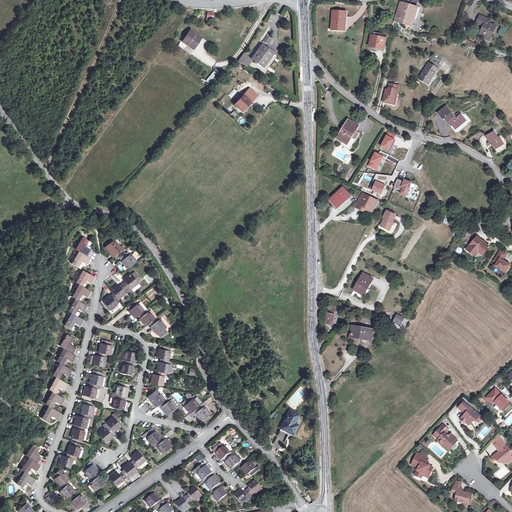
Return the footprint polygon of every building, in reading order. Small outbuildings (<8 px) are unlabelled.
[(400,14),(398,13),(396,21),(401,23),(402,21),(413,24),(414,18),(418,7),(418,6),(402,2),(399,9),(401,10),(400,14)] [(344,23),(346,23),(347,12),(333,11),(332,29),(343,30),(344,23)] [(485,38),(490,40),(496,26),(487,22),(488,19),(481,15),(477,23),(484,26),(480,35),(485,38)] [(411,30),(413,24),(402,21),(401,23),(400,27),(411,30)] [(503,38),(507,31),(502,28),(498,35),(503,38)] [(191,30),(183,42),(182,41),(178,46),(184,50),(188,45),(193,49),(196,44),(197,44),(202,37),(191,30)] [(384,50),(386,39),(372,36),(370,47),(384,50)] [(259,50),(256,54),(255,53),(252,58),(264,67),(274,53),(262,44),(258,49),(259,50)] [(252,58),(244,53),(239,61),(246,66),(252,58)] [(431,60),(420,79),(429,84),(440,65),(439,64),(431,60)] [(203,78),(201,81),(206,86),(219,72),(216,69),(205,80),(203,78)] [(396,98),(399,86),(390,84),(388,90),(386,89),(383,102),(392,104),(394,99),(396,98)] [(243,111),(252,102),(244,95),(236,105),(243,111)] [(462,115),(457,118),(447,106),(438,113),(444,119),(445,118),(450,124),(451,123),(456,129),(467,121),(462,115)] [(344,127),(343,129),(337,139),(343,142),(341,145),(350,150),(360,133),(356,131),(359,126),(359,125),(360,122),(360,121),(356,119),(354,123),(349,119),(344,127)] [(500,137),(499,138),(495,131),(487,136),(491,143),(492,142),(496,149),(504,144),(500,137)] [(382,147),(391,151),(396,141),(394,140),(396,136),(389,133),(382,147)] [(376,153),(369,166),(377,170),(384,157),(387,159),(389,155),(381,152),(380,155),(376,153)] [(391,176),(377,174),(368,188),(379,195),(387,182),(390,182),(391,176)] [(401,194),(407,196),(412,183),(405,180),(404,183),(397,181),(394,188),(402,191),(401,194)] [(344,203),(351,196),(343,188),(331,199),(337,206),(342,202),(344,203)] [(378,201),(362,192),(355,205),(358,206),(357,208),(362,211),(364,207),(368,210),(373,212),(378,201)] [(352,206),(347,211),(350,214),(355,210),(352,206)] [(387,211),(384,218),(385,219),(381,226),(390,230),(394,223),(393,222),(396,215),(387,211)] [(72,264),(78,267),(80,264),(82,261),(89,265),(92,259),(88,257),(92,250),(85,247),(87,244),(88,240),(83,237),(76,250),(79,251),(72,264)] [(485,253),(490,247),(477,237),(473,242),(467,249),(474,255),(478,251),(481,250),(485,253)] [(119,248),(121,247),(115,239),(105,247),(111,255),(113,253),(115,255),(121,251),(119,248)] [(497,263),(495,266),(506,273),(511,265),(503,260),(505,256),(499,253),(494,261),(497,263)] [(128,256),(126,254),(120,258),(122,261),(121,261),(127,269),(137,261),(131,254),(130,254),(128,256)] [(82,286),(84,282),(86,280),(93,283),(96,278),(91,275),(83,270),(76,282),(79,284),(72,297),(76,299),(69,311),(72,313),(65,325),(71,329),(73,326),(74,323),(81,327),(85,321),(78,316),(74,314),(77,311),(78,308),(85,312),(89,306),(81,302),(78,300),(80,297),(82,294),(89,298),(92,292),(85,288),(82,286)] [(135,272),(132,275),(139,283),(142,280),(135,272)] [(139,283),(132,275),(131,273),(124,280),(125,282),(120,286),(118,284),(111,290),(113,293),(111,295),(110,295),(103,301),(110,310),(118,304),(115,301),(118,299),(126,293),(125,292),(127,290),(130,288),(131,289),(139,283)] [(365,288),(368,289),(373,279),(364,274),(355,290),(362,294),(365,288)] [(146,291),(150,300),(159,295),(154,287),(146,291)] [(135,306),(133,303),(128,308),(130,310),(129,310),(135,318),(138,316),(140,318),(139,319),(146,326),(149,323),(152,326),(150,327),(157,334),(166,326),(160,319),(157,321),(155,319),(155,318),(149,311),(146,313),(145,311),(138,303),(135,306)] [(330,311),(329,314),(328,314),(326,323),(336,325),(339,309),(333,307),(332,312),(330,311)] [(397,315),(394,322),(401,325),(404,318),(397,315)] [(353,326),(352,336),(353,336),(372,339),(374,330),(353,326)] [(42,418),(48,421),(50,418),(51,416),(58,420),(62,413),(54,409),(51,407),(54,404),(55,401),(62,405),(65,399),(58,395),(55,393),(57,390),(59,387),(66,391),(69,385),(62,380),(59,378),(61,375),(62,373),(69,376),(73,370),(66,366),(63,364),(65,361),(66,358),(73,362),(76,356),(73,354),(77,348),(73,345),(70,344),(72,341),(73,338),(67,335),(60,347),(64,348),(56,360),(60,363),(53,375),(56,377),(49,389),(53,392),(45,404),(49,406),(42,418)] [(109,345),(110,342),(102,340),(101,343),(98,352),(99,352),(98,356),(94,355),(92,364),(104,367),(106,358),(107,354),(110,355),(111,355),(113,346),(112,346),(109,345)] [(168,360),(169,361),(171,351),(167,350),(168,347),(160,345),(159,348),(157,358),(161,359),(160,362),(159,362),(157,371),(158,371),(157,375),(153,374),(151,383),(163,386),(165,377),(164,376),(165,373),(169,374),(171,365),(167,364),(168,360)] [(123,363),(122,363),(120,372),(132,375),(134,366),(130,365),(131,362),(135,363),(138,353),(133,352),(134,349),(127,347),(126,350),(125,350),(123,360),(124,360),(123,363)] [(98,385),(101,386),(102,386),(104,377),(103,377),(100,376),(101,372),(93,371),(92,374),(89,383),(90,383),(89,387),(85,386),(83,395),(95,398),(98,389),(97,389),(98,385)] [(127,397),(129,388),(129,384),(122,383),(121,386),(117,385),(115,395),(112,394),(111,397),(114,398),(112,407),(124,410),(126,400),(125,400),(126,397),(127,397)] [(501,409),(509,402),(496,388),(487,398),(493,404),(495,403),(501,409)] [(165,400),(166,399),(159,392),(156,395),(154,392),(148,397),(150,399),(150,400),(156,407),(159,405),(161,407),(167,415),(177,407),(170,400),(167,403),(165,400)] [(180,404),(172,394),(168,398),(166,399),(165,400),(167,403),(170,400),(177,407),(180,404)] [(200,406),(200,405),(194,398),(191,400),(189,398),(183,402),(185,405),(185,406),(191,413),(194,411),(196,413),(195,413),(201,421),(211,413),(205,406),(202,408),(200,406)] [(81,413),(80,416),(88,418),(89,415),(92,416),(93,416),(95,406),(94,406),(91,405),(92,402),(84,400),(83,404),(80,413),(81,413)] [(477,420),(481,415),(465,402),(459,408),(465,412),(466,411),(468,412),(466,414),(462,419),(465,423),(466,422),(470,425),(473,421),(477,420)] [(294,423),(299,415),(291,411),(282,428),(293,434),(298,425),(294,423)] [(106,427),(98,433),(106,443),(114,437),(111,434),(113,432),(114,432),(124,423),(117,415),(114,417),(113,416),(106,423),(109,426),(106,427)] [(88,418),(80,416),(76,416),(74,425),(73,428),(71,438),(83,440),(85,431),(84,431),(81,430),(82,427),(85,427),(86,428),(88,418)] [(443,424),(434,435),(441,440),(442,445),(444,446),(448,446),(450,443),(453,446),(458,440),(454,436),(452,437),(449,435),(446,432),(448,428),(443,424)] [(155,443),(157,445),(163,453),(172,445),(166,438),(163,440),(161,438),(162,438),(155,430),(152,433),(150,430),(144,435),(146,437),(146,438),(149,442),(152,445),(155,443)] [(495,456),(497,459),(498,460),(500,460),(503,463),(506,460),(509,462),(511,459),(511,454),(509,452),(511,450),(502,439),(496,444),(501,450),(495,456)] [(226,460),(225,462),(231,469),(240,461),(234,454),(232,455),(230,453),(231,453),(222,443),(220,440),(217,443),(214,446),(212,447),(216,452),(215,452),(222,460),(225,458),(226,460)] [(77,446),(78,443),(71,441),(70,444),(66,453),(67,453),(66,456),(62,455),(59,464),(70,468),(74,459),(73,459),(75,456),(78,457),(82,448),(81,448),(77,446)] [(16,483),(22,487),(24,484),(26,481),(32,486),(37,480),(30,475),(27,473),(29,470),(31,467),(37,471),(41,466),(38,464),(42,458),(36,453),(37,451),(39,448),(34,444),(26,455),(29,458),(21,470),(22,470),(24,472),(21,476),(16,483)] [(116,470),(109,476),(116,486),(124,480),(123,479),(129,475),(130,477),(138,471),(135,467),(138,465),(138,466),(146,460),(138,450),(131,456),(133,459),(130,462),(130,461),(123,467),(124,469),(119,473),(116,470)] [(426,464),(427,462),(429,459),(427,458),(421,455),(418,453),(412,465),(419,468),(416,475),(422,478),(423,475),(424,473),(430,476),(435,468),(429,465),(426,464)] [(250,460),(241,468),(247,475),(250,473),(252,475),(258,470),(256,468),(256,467),(250,460)] [(93,480),(90,483),(89,483),(95,491),(105,483),(99,475),(98,476),(96,474),(100,471),(93,463),(91,461),(85,466),(87,468),(84,471),(90,478),(91,478),(93,480)] [(212,494),(218,501),(228,494),(219,484),(221,482),(215,475),(211,477),(209,475),(213,472),(206,465),(203,467),(201,465),(195,470),(197,473),(203,480),(205,482),(205,483),(211,490),(213,489),(215,491),(212,494)] [(63,488),(60,491),(66,499),(75,491),(69,483),(69,484),(67,481),(69,479),(61,468),(55,473),(57,476),(54,479),(60,486),(61,486),(63,488)] [(249,497),(251,495),(254,493),(256,495),(263,489),(255,479),(248,485),(249,487),(244,492),(241,488),(234,494),(242,504),(249,498),(249,497)] [(195,501),(202,495),(194,485),(187,492),(189,494),(186,496),(183,498),(182,497),(175,503),(182,511),(184,511),(191,507),(188,504),(194,499),(195,501)] [(454,487),(453,493),(458,494),(457,501),(466,503),(467,504),(470,504),(472,503),(473,493),(463,491),(462,486),(457,485),(456,485),(454,487)] [(151,507),(154,505),(156,508),(159,511),(172,511),(173,511),(167,503),(164,506),(160,500),(161,500),(155,492),(145,500),(151,507)] [(80,494),(71,502),(77,509),(81,506),(83,509),(88,504),(86,502),(80,494)] [(216,503),(218,501),(212,494),(210,495),(216,503)] [(34,511),(27,503),(21,508),(23,510),(21,511),(34,511)]
